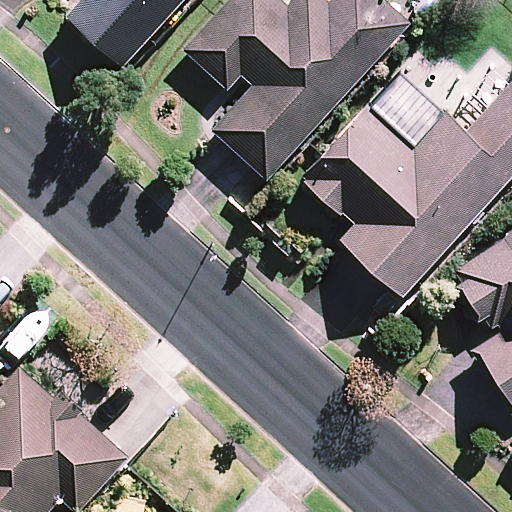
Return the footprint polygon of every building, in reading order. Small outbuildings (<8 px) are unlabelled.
[(90,0),(72,20),(129,72),(194,0),(90,0)] [(218,137),(272,186),(414,27),(383,0),(340,0),(334,7),(326,0),(304,0),(294,11),(281,0),(241,0),(191,56),(234,94),(247,80),(260,90),(218,137)] [(345,246),(408,303),(511,188),(511,93),(474,135),(453,117),(420,153),(373,110),(306,184),(347,221),(350,219),(361,229),(345,246)] [(496,333),(503,329),(508,334),(478,353),(511,406),(511,243),(459,274),(466,287),(461,290),(483,327),(490,323),(496,333)] [(0,511),(59,511),(72,499),(86,511),(88,511),(138,457),(91,415),(95,411),(72,391),(67,398),(31,366),(0,400),(0,511)]
